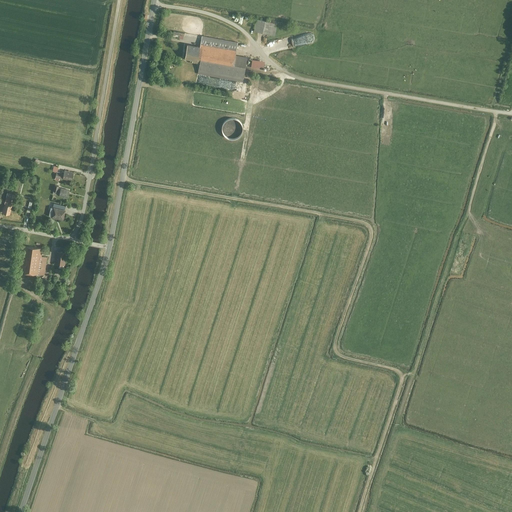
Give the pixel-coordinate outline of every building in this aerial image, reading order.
[(256,19),(253,31),(274,36),(276,27),(273,26),(274,23),(256,19)] [(200,57),(233,63),(235,54),(237,42),(201,35),(199,45),(187,43),(185,57),(191,59),(191,61),(199,62),(200,57)] [(199,62),(197,73),(242,81),(247,57),(235,54),(233,63),(200,57),(199,62)] [(264,61),(251,59),(250,67),(263,69),(264,61)] [(246,83),(227,80),(226,83),(225,83),(224,88),(245,92),(246,83)] [(63,173),(62,178),(71,180),(73,172),(63,170),(63,173)] [(58,196),(67,198),(69,190),(60,188),(58,196)] [(6,192),(4,203),(10,204),(11,197),(16,198),(16,195),(6,192)] [(4,203),(3,203),(1,212),(9,214),(11,205),(10,204),(4,203)] [(64,209),(53,206),(51,217),(63,220),(65,209),(64,209)] [(41,247),(24,245),(20,272),(44,275),(47,256),(41,256),(41,254),(40,253),(41,247)] [(67,252),(56,251),(54,263),(65,265),(67,252)]
